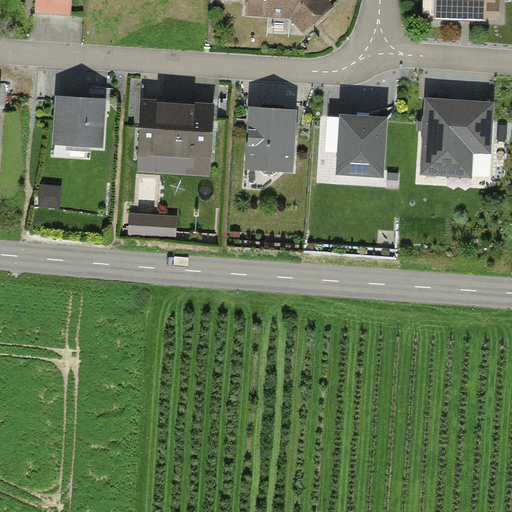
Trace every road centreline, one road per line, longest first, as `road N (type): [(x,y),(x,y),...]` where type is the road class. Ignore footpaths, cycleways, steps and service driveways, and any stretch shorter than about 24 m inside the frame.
road 1 (tertiary): [(0,253),(511,294)]
road 2 (residential): [(0,52),(329,73),(377,47)]
road 3 (residential): [(377,47),(511,63)]
